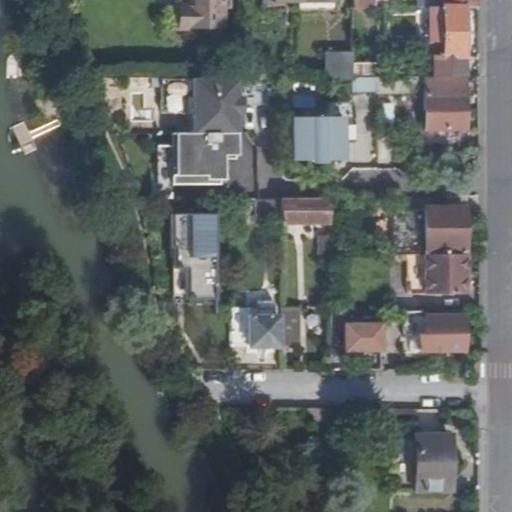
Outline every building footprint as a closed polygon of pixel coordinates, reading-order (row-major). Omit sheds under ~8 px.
[(221,0),(185,0),(186,4),(177,4),(176,30),(222,29),(221,0)] [(427,51),(438,51),(440,6),(429,6),(427,51)] [(431,77),(463,77),(463,6),(442,7),(442,56),(431,57),(431,77)] [(323,54),(323,78),(349,78),(351,77),(351,64),(351,54),(323,54)] [(351,64),(351,77),(384,78),(384,64),(351,64)] [(351,77),(349,78),(349,94),(377,94),(424,94),(423,128),(463,128),(463,77),(431,77),(384,78),(351,77)] [(232,78),(158,79),(158,113),(188,113),(188,133),(218,133),(231,133),(232,133),(232,114),(235,114),(235,97),(232,97),(232,78)] [(349,141),(349,103),(322,103),(322,118),(322,160),(340,160),(340,141),(349,141)] [(293,160),(322,160),(322,118),(293,118),(293,160)] [(218,158),(218,133),(188,133),(173,133),(173,145),(174,170),(216,169),(216,158),(218,158)] [(231,158),(231,133),(218,133),(218,158),(231,158)] [(167,185),(216,185),(216,169),(174,170),(173,145),(153,146),(154,199),(167,199),(167,185)] [(328,226),(328,198),(279,199),(279,222),(279,225),(328,226)] [(279,222),(279,199),(255,199),(254,222),(279,222)] [(441,211),(390,212),(391,250),(463,251),(462,237),(461,208),(441,208),(441,211)] [(212,215),(169,215),(171,303),(181,303),(181,299),(212,298),(212,215)] [(328,249),(328,238),(318,238),(318,249),(328,249)] [(328,262),(328,253),(328,249),(318,249),(318,262),(328,262)] [(463,254),(423,254),(423,294),(463,294),(463,254)] [(229,348),(279,348),(279,345),(279,318),(272,318),(272,303),(255,303),(255,318),(229,318),(229,348)] [(279,318),(279,345),(297,345),(297,324),(297,307),(279,307),(279,318)] [(416,335),(417,351),(462,351),(462,317),(424,317),(424,335),(416,335)] [(379,350),(379,323),(343,322),(343,350),(379,350)] [(412,437),(412,490),(448,490),(448,437),(412,437)]
